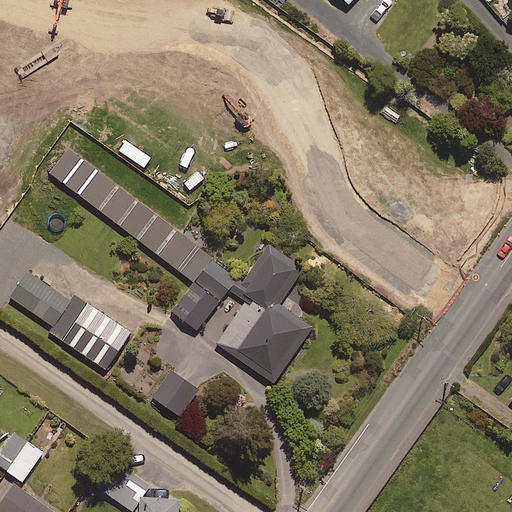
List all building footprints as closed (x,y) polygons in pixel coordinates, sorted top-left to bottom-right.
[(458,49),(455,63),(483,69),(486,55),(458,49)] [(241,279),(68,146),(50,170),(193,280),(171,308),(196,328),(228,286),(246,300),(214,342),(270,380),(312,326),(278,300),(303,268),(270,242),(241,279)] [(70,299),(26,270),(9,295),(54,325),(50,330),(104,366),(129,329),(74,292),(70,299)] [(198,386),(170,368),(152,395),(180,413),(198,386)] [(0,463),(7,468),(27,440),(13,431),(0,449),(0,463)] [(27,440),(7,468),(21,479),(41,451),(27,440)] [(109,454),(91,480),(131,508),(149,483),(109,454)] [(55,511),(13,481),(0,499),(0,509),(3,511),(55,511)] [(169,497),(169,490),(153,489),(153,496),(141,495),(138,511),(177,511),(179,498),(169,497)]
